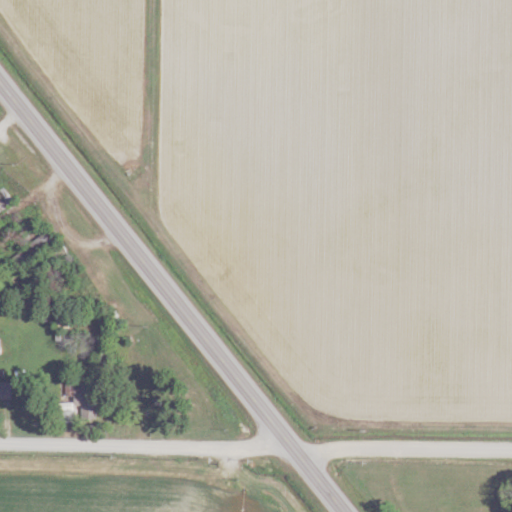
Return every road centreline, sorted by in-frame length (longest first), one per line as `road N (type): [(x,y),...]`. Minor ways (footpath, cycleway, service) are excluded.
road 1 (primary): [(346,511),(0,82)]
road 2 (residential): [(294,446),(0,439)]
road 3 (residential): [(511,448),(294,446)]
